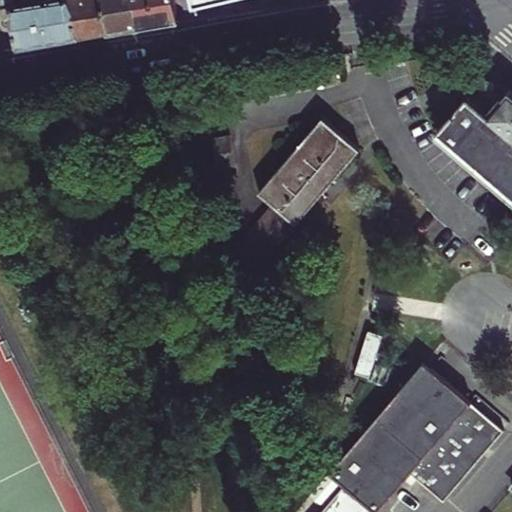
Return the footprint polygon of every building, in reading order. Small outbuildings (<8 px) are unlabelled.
[(42,0),(14,5),(13,0),(0,0),(0,7),(9,6),(15,45),(68,36),(77,34),(72,8),(69,1),(68,0),(42,0)] [(102,0),(68,0),(69,1),(72,8),(77,34),(108,29),(102,0)] [(102,0),(108,29),(136,25),(131,0),(102,0)] [(174,0),(131,0),(136,25),(178,18),(174,0)] [(264,50),(262,42),(242,46),(244,54),(264,50)] [(218,77),(198,80),(201,92),(220,89),(218,77)] [(511,92),(508,90),(488,113),(466,95),(437,129),(511,193),(511,92)] [(359,147),(320,114),(256,188),(270,201),(231,246),(234,268),(256,268),(359,147)] [(231,134),(214,137),(218,165),(236,163),(231,134)] [(504,273),(474,248),(419,311),(448,337),(504,273)] [(424,361),(331,470),(331,469),(330,471),(378,511),(412,473),(444,500),(504,430),(424,361)]
